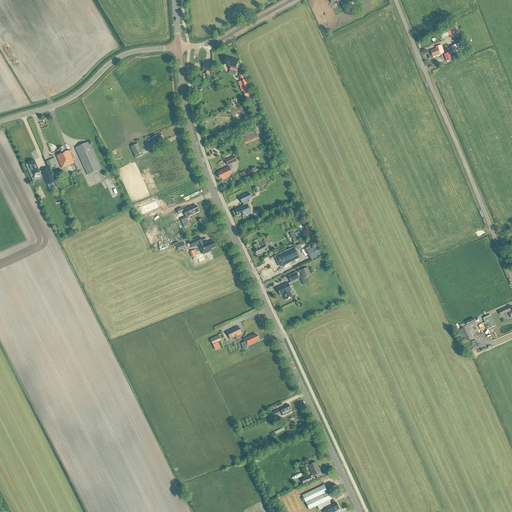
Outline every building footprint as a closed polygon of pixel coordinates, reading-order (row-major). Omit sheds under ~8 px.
[(348,0),(345,0),(340,3),(344,11),(353,7),(348,0)] [(446,30),(439,34),(441,39),(456,32),(453,26),(446,30)] [(462,43),(451,47),(455,58),(466,53),(462,43)] [(442,54),(444,53),(441,45),(437,46),(438,48),(434,49),(435,50),(431,51),(432,57),(440,55),(440,54),(442,54)] [(446,61),(454,58),(452,52),(444,55),(446,61)] [(231,66),(230,68),(230,70),(236,72),(237,69),(234,68),(235,64),(236,64),(238,61),(233,59),(226,57),(224,64),(231,66)] [(250,89),(245,74),(239,76),(244,91),(250,89)] [(246,98),(252,96),(250,90),(243,92),(246,98)] [(155,135),(151,138),(151,139),(148,141),(150,145),(153,143),(154,145),(163,141),(162,138),(163,138),(161,134),(156,136),(155,135)] [(88,176),(101,169),(89,142),(75,148),(88,176)] [(143,156),(138,144),(131,147),(136,159),(143,156)] [(58,156),(56,156),(62,169),(74,163),(69,151),(65,153),(63,148),(59,149),(59,150),(57,151),(58,156)] [(234,157),(225,161),(227,166),(236,161),(234,157)] [(49,160),(51,166),(57,163),(55,158),(49,160)] [(38,169),(34,160),(27,163),(28,164),(27,165),(32,176),(39,172),(38,169)] [(221,178),(222,180),(233,175),(229,167),(218,172),(219,174),(218,174),(220,179),(221,178)] [(258,172),(256,167),(247,171),(249,176),(258,172)] [(48,168),(42,171),(48,185),(50,190),(55,187),(54,183),(54,182),(54,181),(49,169),(48,168)] [(267,178),(257,182),(259,187),(269,183),(267,178)] [(235,211),(237,216),(242,214),(243,216),(245,215),(246,216),(248,215),(249,214),(251,213),(247,205),(248,204),(246,200),(251,198),(249,194),(239,198),(241,203),(242,202),(244,206),(239,208),(240,209),(235,211)] [(153,198),(137,205),(140,212),(156,205),(153,198)] [(183,210),(184,212),(186,216),(186,217),(188,217),(190,216),(189,216),(199,212),(196,206),(192,207),(191,208),(191,207),(186,209),(183,210)] [(186,217),(180,219),(183,225),(185,228),(190,226),(189,223),(186,217)] [(295,232),(290,234),(295,243),(299,241),(295,232)] [(200,238),(189,242),(192,248),(198,245),(199,244),(200,246),(199,246),(203,255),(212,251),(211,249),(215,247),(213,241),(207,244),(207,243),(203,244),(202,243),(200,238)] [(258,243),(254,246),(256,250),(254,251),(256,255),(260,253),(260,254),(269,250),(265,243),(259,246),(258,243)] [(319,245),(307,251),(312,260),(323,254),(319,245)] [(275,257),(279,267),(298,258),(294,248),(275,257)] [(304,278),(311,275),(307,268),(301,271),(304,278)] [(291,282),(299,278),(296,272),(288,276),(291,282)] [(286,300),(292,297),(289,292),(291,291),(288,283),(277,289),(280,296),(283,295),(286,300)] [(511,311),(511,312),(509,307),(499,311),(501,315),(508,312),(511,318),(511,317),(511,311)] [(495,326),(490,315),(483,319),(488,329),(495,326)] [(230,339),(241,334),(238,327),(227,332),(230,339)] [(462,338),(467,337),(464,327),(459,329),(462,338)] [(245,343),(241,344),(244,350),(248,349),(247,347),(247,346),(255,343),(254,342),(259,340),(256,335),(252,337),(251,336),(246,338),(244,339),(245,342),(245,343)] [(218,336),(210,340),(213,345),(221,341),(218,336)] [(283,416),(291,412),(289,410),(290,409),(289,405),(284,408),(283,407),(279,408),(283,416)] [(313,476),(320,472),(316,463),(308,466),(313,476)] [(303,485),(313,481),(311,476),(301,480),(303,485)] [(330,500),(324,486),(302,496),(309,510),(330,500)] [(323,508),(325,511),(334,511),(339,510),(336,503),(331,505),(331,504),(323,508)]
